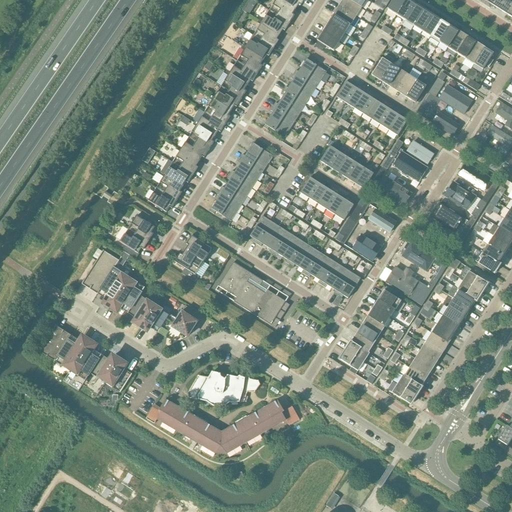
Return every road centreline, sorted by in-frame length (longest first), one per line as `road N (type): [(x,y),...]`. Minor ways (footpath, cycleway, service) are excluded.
road 1 (residential): [(345,319),(511,63)]
road 2 (residential): [(59,295),(163,365),(222,338),(301,387)]
road 3 (trunk): [(0,186),(128,0)]
road 4 (residential): [(345,319),(184,217)]
road 5 (residential): [(511,279),(427,409),(451,427)]
road 6 (trunk): [(97,0),(0,141)]
road 7 (residential): [(435,465),(301,387)]
